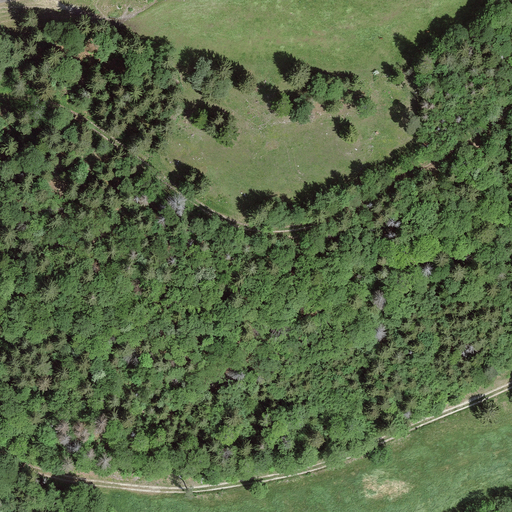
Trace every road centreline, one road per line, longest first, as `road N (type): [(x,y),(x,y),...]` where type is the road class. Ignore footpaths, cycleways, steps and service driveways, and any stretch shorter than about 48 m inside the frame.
road 1 (track): [(0,98),(39,99),(75,114),(213,215),(269,231),(302,228),(371,201),(511,108)]
road 2 (track): [(0,451),(75,481),(178,492),(223,487),(334,463),(511,387)]
